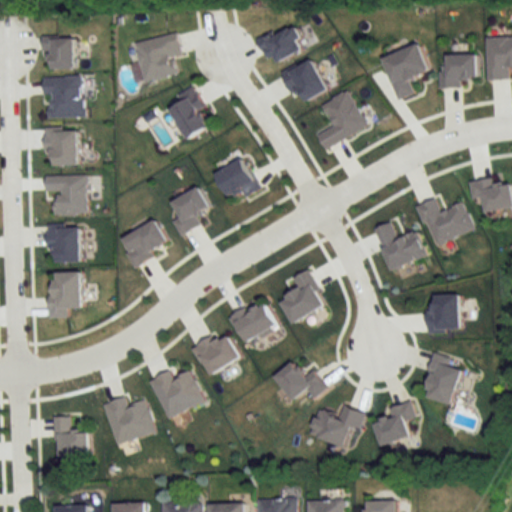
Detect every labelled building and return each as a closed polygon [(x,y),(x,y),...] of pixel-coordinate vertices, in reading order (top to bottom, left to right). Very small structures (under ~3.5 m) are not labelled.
[(174,56),(183,54),(178,33),(137,41),(145,81),(177,75),(174,56)] [(511,37),(489,37),(489,79),(511,79),(511,68),(511,37)] [(399,99),(417,94),(412,78),(430,72),(421,44),(385,55),(399,99)] [(307,100),(329,90),(314,60),(285,74),(293,91),(301,88),(307,100)] [(84,76),(48,77),(49,118),(86,117),(84,76)] [(214,125),(195,87),(180,94),(184,102),(172,108),(188,138),(214,125)] [(48,150),(55,150),(55,164),(81,164),(81,129),(48,129),(48,150)] [(511,182),(496,184),(495,178),(472,181),(474,198),(486,196),(488,211),(511,207),(511,182)] [(280,324),(266,300),(235,317),(249,342),(280,324)] [(215,336),(196,346),(212,375),(243,357),(230,334),(218,341),(215,336)] [(427,397),(455,404),(464,369),(451,366),(453,358),(437,354),(427,397)] [(314,370),(308,375),(295,361),(277,376),(296,399),(309,389),(316,398),(329,388),(314,370)] [(152,380),(170,418),(207,401),(192,370),(175,378),(171,371),(152,380)] [(105,404),(118,445),(158,433),(148,400),(130,406),(127,396),(105,404)] [(413,436),(408,421),(418,418),(413,401),(390,408),(392,417),(377,422),(384,445),(413,436)] [(313,435),(346,446),(353,426),(362,429),(367,413),(346,406),(342,417),(321,410),(313,435)] [(91,430),(73,431),(72,416),(57,416),(59,456),(91,455),(91,430)] [(261,499),(261,511),(300,511),(301,498),(261,499)] [(348,511),(348,500),(311,500),(310,511),(348,511)] [(399,511),(399,500),(370,501),(370,511),(399,511)] [(164,511),(205,511),(205,502),(164,502),(164,511)] [(115,511),(148,511),(148,503),(116,503),(115,511)] [(252,511),(252,503),(211,503),(211,511),(252,511)]
